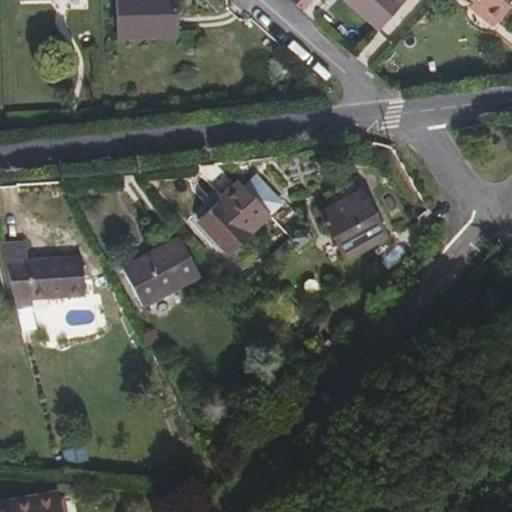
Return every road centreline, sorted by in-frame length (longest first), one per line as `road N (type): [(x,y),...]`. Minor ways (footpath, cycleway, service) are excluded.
road 1 (residential): [(495,218),(231,511)]
road 2 (tertiary): [(372,117),(0,155)]
road 3 (residential): [(262,0),(366,88),(372,117)]
road 4 (residential): [(414,113),(419,135),(495,218)]
